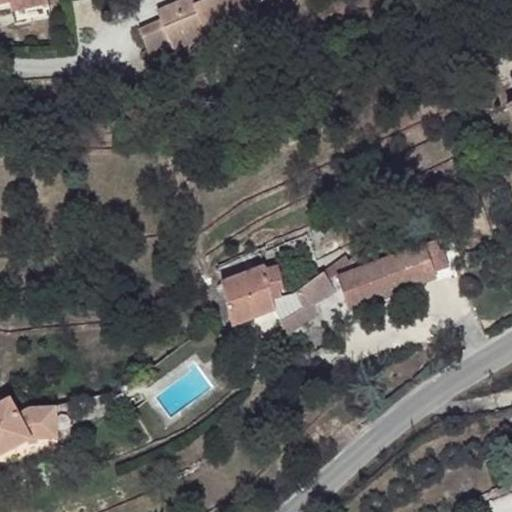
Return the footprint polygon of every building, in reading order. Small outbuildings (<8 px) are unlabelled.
[(0,0),(0,4),(10,2),(12,12),(48,4),(47,0),(0,0)] [(205,0),(203,1),(195,4),(192,0),(186,0),(158,12),(161,22),(139,31),(152,60),(248,19),(244,13),(254,9),(249,0),(205,0)] [(48,4),(12,12),(15,25),(51,18),(48,4)] [(474,204),(469,189),(440,200),(445,215),(474,204)] [(437,241),(340,276),(351,308),(434,277),(432,273),(450,267),(444,251),(441,252),(437,241)] [(348,260),(346,256),(324,273),(328,279),(340,270),(348,260)] [(284,290),(278,267),(266,271),(265,266),(222,283),(232,327),(275,310),(273,300),(281,299),(281,297),(280,291),(284,290)] [(336,292),(324,273),(295,294),(302,309),(281,322),(287,333),(321,313),(315,304),(336,292)] [(302,309),(295,294),(281,297),(281,299),(273,300),(275,310),(281,322),(302,309)] [(18,415),(10,400),(0,405),(0,455),(31,440),(46,439),(45,409),(29,410),(18,415)] [(57,438),(56,408),(45,409),(46,439),(57,438)]
